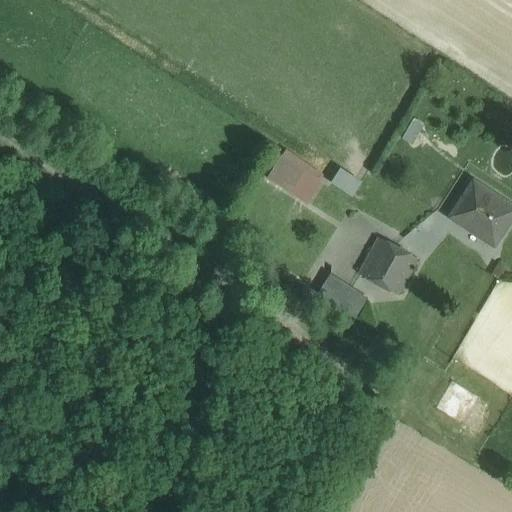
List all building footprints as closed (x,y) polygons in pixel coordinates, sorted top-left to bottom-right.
[(424,122),(415,117),(404,138),(413,143),(424,122)] [(319,182),(298,167),(284,189),(306,203),(319,182)] [(333,182),(353,195),(363,180),(342,167),(333,182)] [(508,208),(467,179),(445,212),(485,240),(508,208)] [(385,229),(362,275),(409,298),(432,251),(385,229)] [(369,297),(332,273),(319,293),(357,317),(369,297)]
